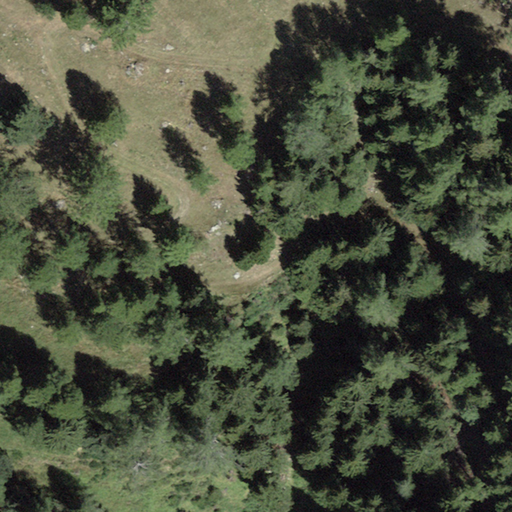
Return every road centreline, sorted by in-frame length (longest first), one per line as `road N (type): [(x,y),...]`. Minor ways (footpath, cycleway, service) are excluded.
road 1 (track): [(511,439),(458,290),(432,250),(390,215),(323,236),(244,285),(160,283),(100,292),(65,288),(0,259)]
road 2 (track): [(0,214),(41,226),(140,225),(163,219),(176,190),(77,131),(0,59)]
